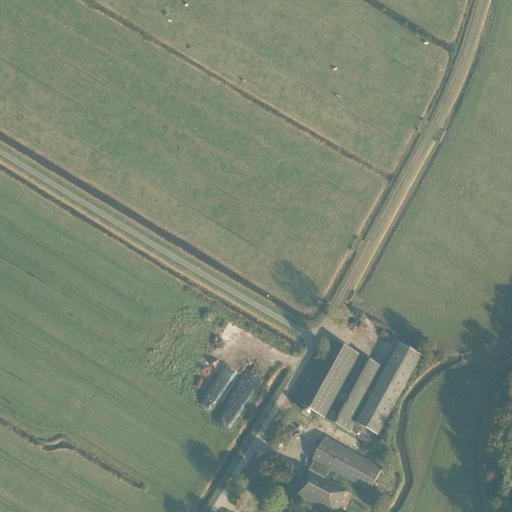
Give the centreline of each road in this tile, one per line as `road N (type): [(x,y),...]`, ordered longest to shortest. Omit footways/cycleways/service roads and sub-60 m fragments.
road 1 (unclassified): [(211,511),(315,340),(0,153)]
road 2 (track): [(315,340),(434,126),(482,0)]
